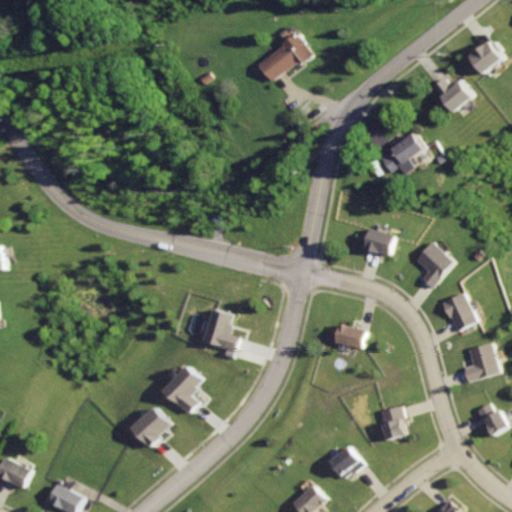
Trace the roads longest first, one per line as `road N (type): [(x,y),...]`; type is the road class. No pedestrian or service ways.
road 1 (residential): [(303,275),(344,131),(378,85),(480,0)]
road 2 (residential): [(303,275),(372,291),(413,318),(459,447),(511,497)]
road 3 (residential): [(250,263),(80,215),(0,119)]
road 4 (residential): [(149,511),(250,415),(281,352),(303,275)]
